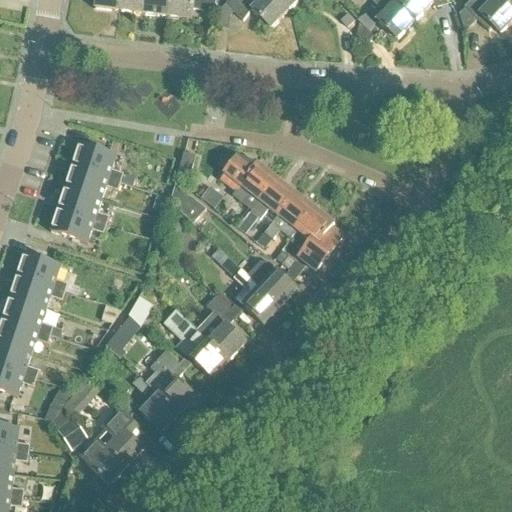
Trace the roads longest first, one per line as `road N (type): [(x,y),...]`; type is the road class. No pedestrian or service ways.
road 1 (residential): [(462,93),(426,203),(133,511)]
road 2 (residential): [(462,93),(44,50)]
road 3 (residential): [(44,50),(1,203)]
